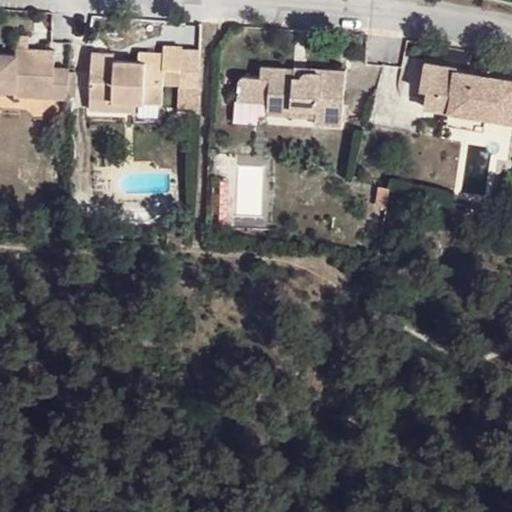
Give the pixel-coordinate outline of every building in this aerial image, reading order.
[(162,104),(162,88),(161,87),(155,84),(161,63),(167,45),(162,45),(161,53),(136,52),(136,61),(113,60),(110,60),(103,68),(92,68),(91,100),(135,102),(162,104)] [(180,45),(167,45),(161,63),(161,79),(178,78),(180,45)] [(66,98),(67,67),(53,66),(54,48),(15,46),(14,52),(0,51),(0,88),(13,89),(13,96),(66,98)] [(110,60),(113,60),(114,54),(93,53),(92,68),(103,68),(110,60)] [(511,75),(458,66),(457,62),(425,56),(418,95),(428,97),(428,101),(455,107),(457,97),(479,102),(477,109),(491,112),(511,115),(511,75)] [(260,69),(259,77),(258,88),(266,89),(266,96),(266,110),(287,111),(287,120),(313,121),(314,128),(338,130),(343,73),(323,72),(322,77),(305,75),(304,80),(293,80),(293,72),(260,69)] [(293,69),(293,72),(293,80),(304,80),(305,75),(322,77),(323,72),(293,69)] [(258,88),(259,77),(240,77),(240,94),(266,96),(266,89),(258,88)] [(179,88),(178,78),(161,79),(161,87),(179,88)] [(457,97),(455,107),(453,119),(488,125),(491,112),(477,109),(479,102),(457,97)] [(135,102),(91,100),(90,110),(135,112),(135,102)] [(287,111),(266,110),(266,118),(287,120),(287,111)]
